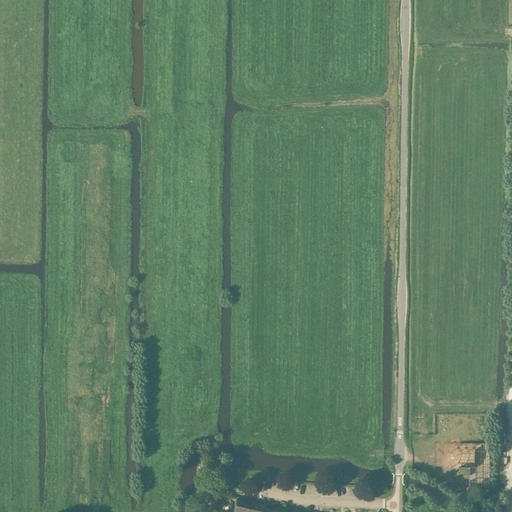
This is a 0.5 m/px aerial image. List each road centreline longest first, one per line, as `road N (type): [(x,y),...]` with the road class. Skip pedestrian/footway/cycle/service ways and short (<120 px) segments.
road 1 (tertiary): [(396,508),(404,0)]
road 2 (unclassified): [(261,492),(396,508)]
